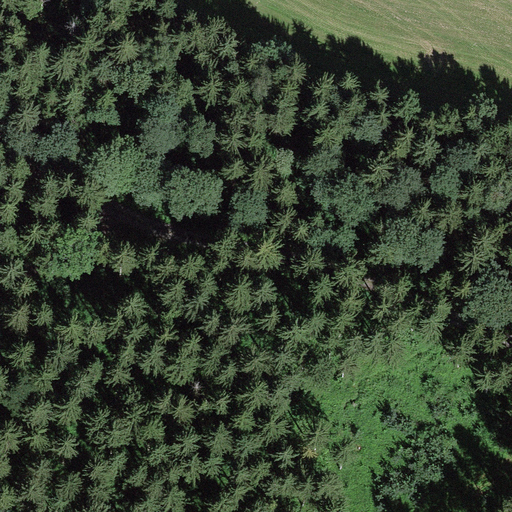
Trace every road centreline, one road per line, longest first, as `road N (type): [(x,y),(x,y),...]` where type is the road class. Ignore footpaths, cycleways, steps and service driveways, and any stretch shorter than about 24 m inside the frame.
road 1 (track): [(511,340),(412,296),(123,226),(0,159)]
road 2 (track): [(123,226),(0,276)]
